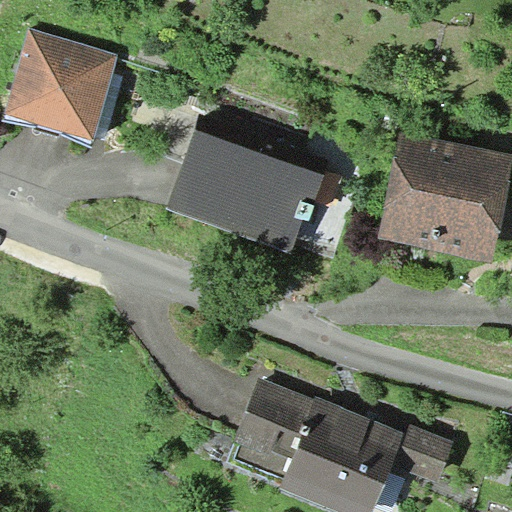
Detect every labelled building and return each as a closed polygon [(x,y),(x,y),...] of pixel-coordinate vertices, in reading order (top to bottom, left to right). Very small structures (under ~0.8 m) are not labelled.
[(119,47),(36,26),(17,99),(101,120),(119,47)] [(328,164),(207,121),(181,193),(302,236),(328,164)] [(511,170),(511,149),(412,131),(396,219),(500,238),(511,170)] [(312,393),(266,377),(241,446),(287,463),(312,393)] [(405,426),(325,396),(296,473),(376,503),(405,426)]
